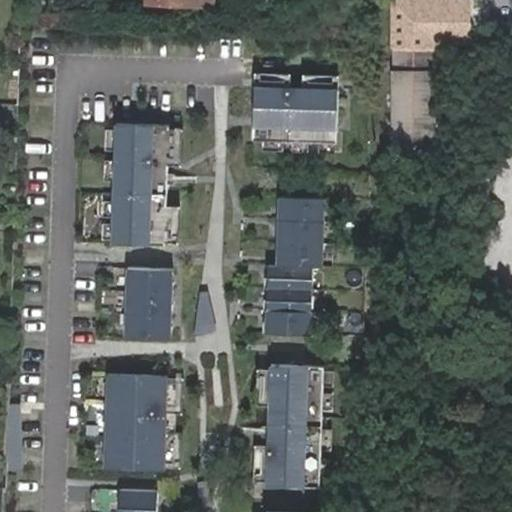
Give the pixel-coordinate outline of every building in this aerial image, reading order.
[(435,47),(434,0),(394,0),(395,46),(435,47)] [(434,137),(435,70),(394,69),(394,136),(434,137)] [(337,141),(339,89),(258,87),(257,139),(337,141)] [(163,241),(168,125),(116,123),(111,239),(163,241)] [(321,265),(323,198),(280,197),(278,265),(269,265),(267,332),(311,333),(313,265),(321,265)] [(169,335),(172,270),(129,268),(126,333),(169,335)] [(323,366),(269,363),(269,369),(258,369),(256,404),(269,406),(267,445),(255,445),(254,479),(266,481),(267,486),(284,487),(305,487),(320,488),(320,480),(332,480),(333,461),(321,460),(321,449),(332,450),(332,429),(324,428),(323,389),(334,391),(334,371),(323,369),(323,366)] [(164,467),(168,377),(107,374),(104,465),(164,467)] [(157,511),(158,490),(119,488),(117,511),(157,511)]
